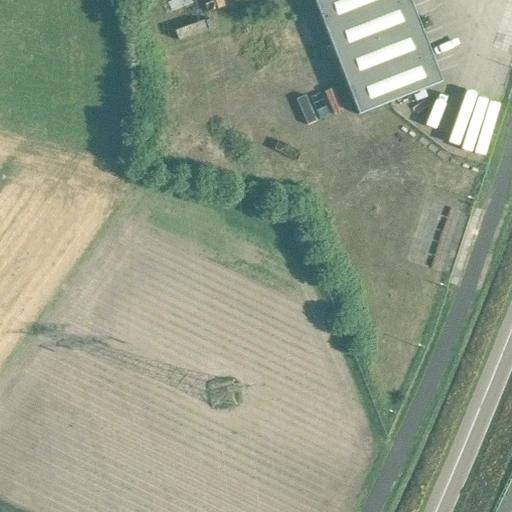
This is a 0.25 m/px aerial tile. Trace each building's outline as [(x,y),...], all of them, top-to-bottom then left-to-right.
[(443,82),(409,0),(317,0),(313,2),(358,115),(443,82)] [(244,39),(230,44),(227,33),(216,37),(233,83),(246,78),(250,89),(261,85),(244,39)] [(280,57),(273,60),(282,87),(289,84),(280,57)] [(490,117),(508,65),(496,61),(478,113),(490,117)] [(444,111),(455,116),(467,87),(456,83),(444,111)]
